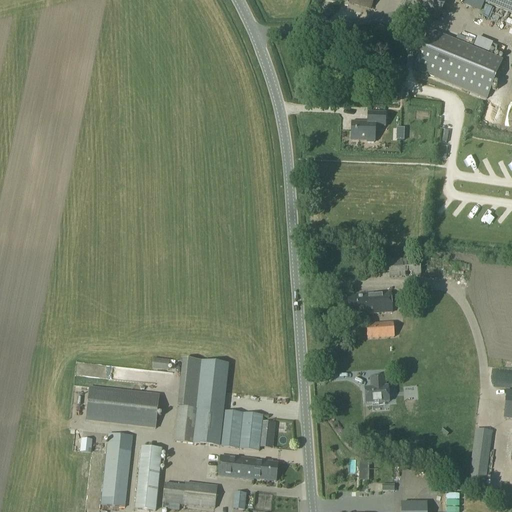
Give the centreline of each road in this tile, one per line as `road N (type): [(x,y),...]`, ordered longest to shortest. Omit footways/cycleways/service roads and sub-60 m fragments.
road 1 (tertiary): [(312,511),(287,163),(267,71),(235,0)]
road 2 (unknown): [(295,285),(430,281),(450,290),(499,436)]
